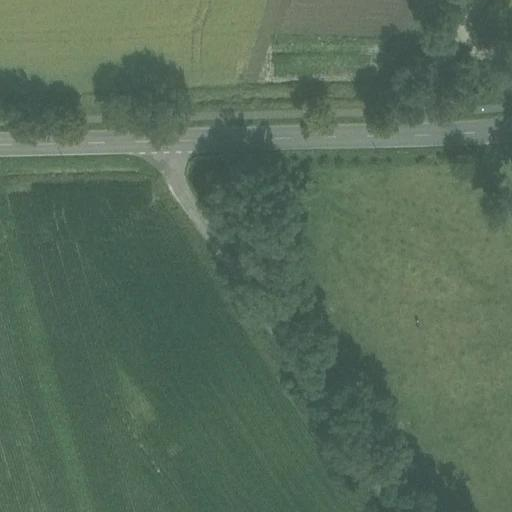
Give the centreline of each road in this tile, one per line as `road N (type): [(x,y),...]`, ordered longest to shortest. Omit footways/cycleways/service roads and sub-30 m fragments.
road 1 (unclassified): [(158,144),(400,511)]
road 2 (tertiary): [(158,144),(511,128)]
road 3 (tertiary): [(0,146),(158,144)]
